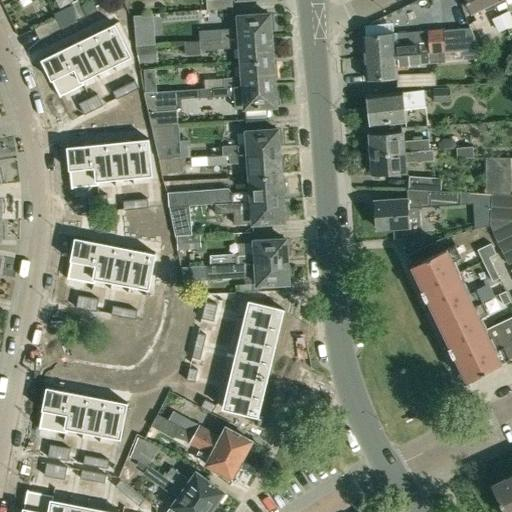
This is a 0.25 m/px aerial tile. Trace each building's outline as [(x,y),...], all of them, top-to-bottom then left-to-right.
[(86,15),(87,16),(99,10),(112,4),(110,0),(92,0),(82,5),(86,15)] [(208,9),(232,7),(231,0),(223,0),(207,1),(208,9)] [(496,6),(493,0),(466,0),(472,12),(484,6),(486,11),(488,10),(496,6)] [(66,6),(73,22),(84,17),(77,1),(66,6)] [(499,13),(506,26),(511,22),(511,18),(508,9),(499,13)] [(506,26),(499,13),(491,16),(498,30),(506,26)] [(201,41),(271,36),(270,28),(273,28),(272,16),(270,16),(269,14),(238,16),(239,29),(200,32),(201,41)] [(156,43),(155,37),(153,15),(134,17),(136,38),(136,45),(156,43)] [(34,28),(39,39),(61,28),(56,18),(34,28)] [(114,25),(98,32),(114,64),(130,57),(131,57),(115,23),(114,24),(114,25)] [(365,35),(363,36),(365,57),(444,51),(451,50),(481,48),(470,26),(429,30),(429,31),(394,33),(383,34),(365,35)] [(98,32),(82,40),(97,72),(114,64),(98,32)] [(271,43),(271,36),(201,41),(201,50),(241,47),(241,62),(273,60),(272,55),(275,55),(274,43),(271,43)] [(82,40),(66,48),(83,84),(84,84),(82,80),(97,72),(82,40)] [(155,44),(135,45),(140,69),(157,67),(155,44)] [(43,58),(42,59),(60,97),(61,96),(61,95),(83,84),(66,48),(43,59),(43,58)] [(444,51),(365,57),(367,79),(386,77),(397,76),(396,65),(445,62),(444,51)] [(241,62),(243,77),(211,79),(212,87),(224,86),(274,83),(274,76),(277,76),(276,64),(273,64),(273,60),(241,62)] [(155,80),(145,81),(146,91),(156,90),(155,80)] [(135,81),(124,86),(128,93),(138,88),(135,81)] [(275,91),(274,83),(224,86),(225,96),(234,96),(234,108),(276,105),(276,103),(279,103),(278,97),(278,90),(275,91)] [(124,86),(113,91),(117,98),(128,93),(124,86)] [(449,88),(433,89),(434,101),(450,101),(449,88)] [(371,125),(405,121),(404,109),(426,106),(424,89),(368,96),(371,125)] [(152,125),(177,123),(176,111),(157,112),(156,91),(145,92),(152,125)] [(97,95),(88,99),(93,110),(95,109),(102,105),(97,95)] [(88,99),(79,103),(85,114),(93,110),(88,99)] [(177,123),(152,125),(156,142),(179,140),(178,123),(177,123)] [(248,144),(223,146),(223,154),(226,154),(229,154),(279,151),(279,144),(282,144),(281,131),(278,131),(278,129),(247,131),(248,144)] [(372,151),(372,154),(428,150),(427,140),(403,141),(402,131),(370,133),(371,136),(368,137),(369,150),(372,151)] [(147,139),(129,141),(133,176),(151,175),(152,175),(148,138),(147,138),(147,139)] [(438,143),(439,149),(456,148),(456,147),(456,142),(451,138),(450,138),(443,138),(443,139),(439,142),(438,142),(438,143)] [(129,141),(112,143),(115,178),(133,176),(129,141)] [(96,144),(94,144),(98,185),(99,185),(98,180),(115,178),(112,143),(108,143),(96,144)] [(69,146),(67,146),(72,188),(73,188),(73,187),(98,185),(94,144),(69,147),(69,146)] [(474,145),(456,146),(457,157),(475,157),(474,145)] [(433,149),(428,150),(372,154),(372,156),(369,158),(370,171),(373,171),(373,174),(405,172),(404,162),(434,160),(433,149)] [(279,151),(229,154),(230,164),(249,163),(249,175),(250,175),(251,177),(281,175),(281,171),(284,171),(283,158),(280,158),(279,151)] [(223,154),(208,155),(208,166),(227,164),(226,154),(223,154)] [(510,158),(486,158),(486,170),(510,170),(510,158)] [(510,170),(486,170),(486,181),(510,182),(510,170)] [(170,206),(208,204),(283,199),(282,192),(285,191),(284,179),(281,179),(281,175),(251,177),(251,192),(232,193),(228,190),(169,194),(170,206)] [(429,190),(441,191),(442,179),(410,177),(409,189),(429,190)] [(510,182),(486,181),(486,193),(492,194),(510,195),(510,182)] [(429,190),(409,189),(407,188),(408,199),(375,201),(377,228),(421,225),(420,207),(467,203),(466,192),(441,191),(429,190)] [(491,206),(511,207),(511,195),(510,195),(492,194),(491,206)] [(107,199),(97,200),(98,212),(100,212),(108,211),(107,199)] [(147,199),(135,200),(136,208),(148,207),(147,199)] [(253,210),(253,223),(284,221),(284,219),(287,218),(286,206),(283,206),(283,199),(208,204),(209,213),(253,210)] [(97,200),(87,201),(88,213),(98,212),(97,200)] [(135,200),(123,201),(124,209),(136,208),(135,200)] [(491,218),(511,219),(511,207),(491,206),(491,218)] [(176,236),(185,236),(184,215),(171,216),(176,236)] [(511,219),(491,218),(490,224),(493,229),(498,241),(511,234),(511,219)] [(504,252),(511,248),(511,234),(498,241),(504,252)] [(185,236),(176,236),(179,250),(200,249),(200,235),(185,236)] [(75,237),(67,278),(69,279),(69,278),(93,283),(101,243),(77,238),(77,237),(75,237)] [(255,253),(212,256),(212,265),(287,260),(287,254),(290,253),(289,241),(286,241),(286,239),(255,241),(255,253)] [(101,243),(93,283),(94,283),(95,278),(112,281),(119,246),(101,243)] [(485,246),(490,256),(490,257),(496,254),(491,243),(485,246)] [(426,300),(428,299),(439,323),(483,302),(477,290),(469,294),(453,261),(461,257),(455,245),(412,266),(423,289),(422,290),(426,300)] [(119,246),(112,281),(130,285),(136,250),(119,246)] [(490,256),(485,246),(477,249),(482,260),(490,256)] [(136,250),(130,285),(147,288),(147,289),(148,289),(155,253),(154,252),(154,253),(136,250)] [(482,260),(487,270),(495,267),(490,257),(490,256),(482,260)] [(212,265),(208,265),(209,280),(249,278),(249,272),(257,271),(257,285),(288,283),(288,281),(291,280),(290,268),(287,268),(287,260),(212,265)] [(499,277),(495,267),(487,270),(492,281),(499,277)] [(506,290),(499,294),(504,305),(511,301),(506,290)] [(79,295),(76,307),(86,309),(88,297),(79,295)] [(88,297),(86,309),(95,311),(98,299),(88,297)] [(193,301),(192,309),(204,311),(205,303),(193,301)] [(249,301),(245,319),(279,328),(284,309),(249,301)] [(455,356),(467,380),(511,359),(511,358),(511,316),(494,325),(483,302),(439,323),(451,346),(449,347),(454,356),(455,356)] [(113,306),(112,314),(124,316),(125,308),(113,306)] [(125,308),(124,316),(135,318),(137,310),(125,308)] [(192,309),(190,316),(202,319),(204,311),(192,309)] [(245,319),(240,337),(275,345),(279,328),(245,319)] [(188,330),(186,342),(194,344),(196,332),(188,330)] [(240,337),(236,354),(271,363),(275,345),(240,337)] [(186,342),(183,354),(191,356),(194,344),(186,342)] [(236,354),(232,372),(267,380),(271,363),(236,354)] [(175,365),(173,377),(181,378),(183,366),(175,365)] [(232,372),(228,389),(262,398),(267,380),(232,372)] [(47,387),(39,428),(40,428),(41,427),(65,432),(73,392),(48,388),(48,387),(47,387)] [(228,389),(223,408),(258,416),(262,398),(228,389)] [(73,392),(65,432),(66,432),(67,428),(84,431),(91,396),(73,392)] [(91,396),(84,431),(101,434),(108,399),(91,396)] [(108,399),(101,434),(119,438),(119,439),(120,439),(127,402),(126,402),(126,403),(108,399)] [(205,399),(201,406),(212,412),(216,405),(205,399)] [(169,420),(158,414),(150,428),(173,440),(174,438),(180,426),(169,420)] [(252,440),(227,427),(221,436),(200,424),(199,426),(185,418),(180,426),(187,430),(242,459),(252,440)] [(187,430),(183,438),(190,442),(212,454),(206,464),(232,478),(242,459),(187,430)] [(149,443),(138,438),(131,457),(142,461),(149,443)] [(51,445),(48,457),(58,458),(60,447),(51,445)] [(60,447),(58,458),(60,459),(68,460),(70,449),(60,447)] [(85,455),(84,463),(95,466),(97,458),(85,455)] [(97,458),(95,466),(107,468),(109,460),(97,458)] [(47,462),(45,474),(55,476),(57,464),(47,462)] [(57,464),(55,476),(64,478),(67,466),(57,464)] [(148,467),(142,475),(159,486),(160,485),(178,498),(172,507),(179,511),(208,511),(211,508),(170,479),(166,476),(165,478),(148,467)] [(172,468),(166,476),(170,479),(211,508),(216,501),(219,501),(225,493),(196,472),(190,481),(172,468)] [(82,469),(81,477),(93,480),(94,472),(82,469)] [(94,472),(93,480),(104,482),(106,474),(94,472)] [(511,511),(511,475),(492,485),(505,511),(511,511)] [(123,479),(117,489),(125,495),(132,485),(123,479)] [(132,485),(125,495),(133,500),(140,491),(132,485)] [(27,489),(22,511),(49,511),(53,495),(28,490),(29,489),(27,489)] [(53,495),(49,511),(67,511),(70,503),(53,500),(54,495),(53,495)] [(70,503),(67,511),(86,511),(87,506),(70,503)]
